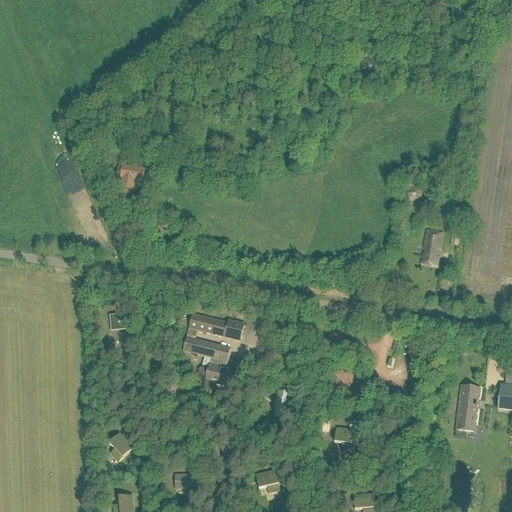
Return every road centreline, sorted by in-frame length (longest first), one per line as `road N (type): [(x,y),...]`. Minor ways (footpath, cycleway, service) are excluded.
road 1 (unclassified): [(511,334),(0,256)]
road 2 (track): [(244,292),(256,370),(228,511)]
road 3 (track): [(392,316),(375,393),(404,470),(404,511)]
road 4 (track): [(251,353),(274,347),(325,354),(356,377),(378,381),(398,381),(411,355)]
